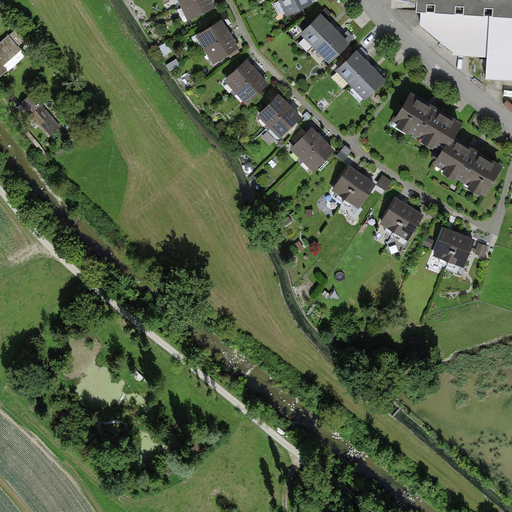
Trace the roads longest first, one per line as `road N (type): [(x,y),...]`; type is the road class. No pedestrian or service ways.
road 1 (track): [(371,511),(58,255),(0,188)]
road 2 (residential): [(511,121),(427,58),(370,0)]
